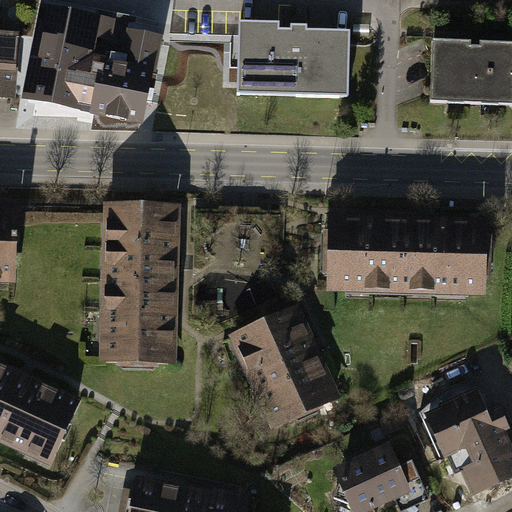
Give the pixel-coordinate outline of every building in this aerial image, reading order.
[(153,126),(167,40),(119,32),(121,19),(45,7),(29,106),(153,126)] [(239,97),(350,99),(351,34),(282,33),(282,26),(240,26),(239,97)] [(0,99),(22,101),(25,36),(0,34),(0,99)] [(511,50),(442,47),(439,106),(511,109),(511,50)] [(0,282),(24,282),(24,211),(0,210),(0,282)] [(111,287),(183,288),(184,213),(113,211),(111,287)] [(413,291),(415,221),(336,219),(335,289),(413,291)] [(492,292),(494,222),(415,221),(413,291),(492,292)] [(110,362),(181,364),(183,288),(111,287),(110,362)] [(276,429),(345,397),(304,308),(235,340),(276,429)] [(0,442),(56,467),(84,403),(0,366),(0,442)] [(469,493),(511,474),(511,445),(486,384),(433,407),(469,493)] [(359,511),(377,511),(418,493),(397,449),(342,475),(359,511)] [(234,511),(238,495),(135,478),(129,511),(234,511)]
